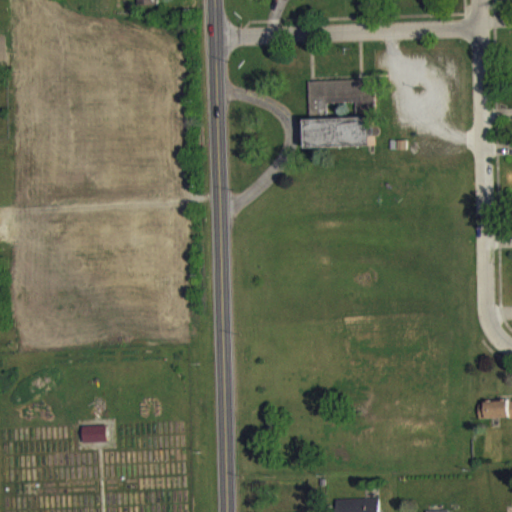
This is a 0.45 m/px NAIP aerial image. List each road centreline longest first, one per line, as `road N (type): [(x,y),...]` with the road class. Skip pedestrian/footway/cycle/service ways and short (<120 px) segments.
road 1 (secondary): [(215,0),(225,511)]
road 2 (residential): [(484,0),(497,345)]
road 3 (residential): [(217,34),(486,28)]
